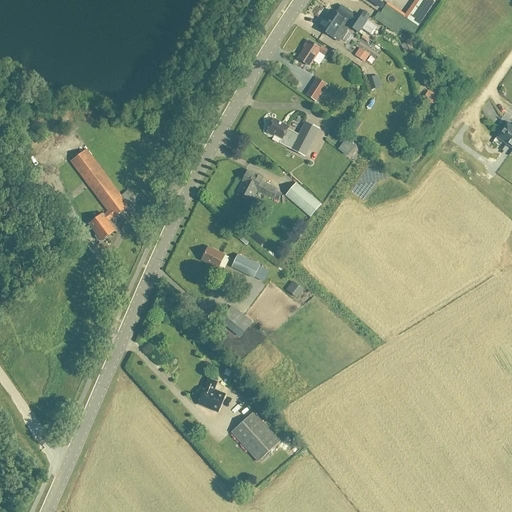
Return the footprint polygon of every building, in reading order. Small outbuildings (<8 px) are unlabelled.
[(421,0),(411,20),(423,27),(430,14),(435,17),(442,4),(433,0),(421,0)] [(319,28),(340,41),(349,26),(359,32),(367,20),(355,12),(354,13),(342,5),(336,14),(330,10),(319,28)] [(433,35),(430,39),(440,44),(443,41),(433,35)] [(303,47),(304,47),(297,58),(310,66),(319,51),(325,55),(328,49),(322,46),(320,49),(308,41),(308,42),(307,42),(303,47)] [(377,76),(368,79),(371,90),(381,87),(377,76)] [(328,84),(319,78),(308,95),(317,101),(328,84)] [(278,142),(302,155),(312,135),(302,130),(299,136),(286,129),(287,126),(272,118),(266,130),(268,131),(267,132),(272,135),(273,133),(281,138),(278,142)] [(511,127),(507,124),(498,137),(507,143),(509,141),(511,142),(511,127)] [(472,131),(463,144),(490,163),(500,151),(472,131)] [(486,134),(484,138),(492,145),(495,141),(486,134)] [(109,221),(129,206),(121,196),(87,149),(71,161),(108,212),(104,214),(103,213),(89,224),(96,235),(95,236),(98,240),(100,239),(101,241),(115,230),(109,221)] [(251,195),(254,189),(273,199),(278,189),(261,181),(263,177),(254,173),(254,174),(247,171),(242,181),(243,181),(240,189),(237,193),(249,199),(251,195)] [(321,204),(303,188),(292,200),(311,216),(321,204)] [(218,268),(225,255),(208,247),(202,260),(218,268)] [(254,278),(260,265),(238,255),(232,267),(254,278)] [(296,297),(302,289),(293,281),(287,289),(296,297)] [(223,325),(238,337),(244,330),(229,318),(223,325)] [(205,386),(198,404),(218,412),(225,393),(214,389),(217,382),(208,378),(206,386),(205,386)] [(231,433),(258,462),(280,442),(253,413),(231,433)] [(188,476),(178,464),(172,470),(171,468),(163,475),(164,476),(158,481),(168,494),(188,476)] [(257,485),(251,490),(256,496),(262,491),(257,485)]
